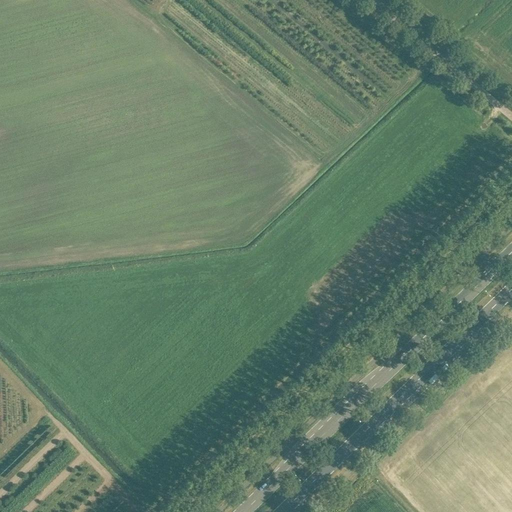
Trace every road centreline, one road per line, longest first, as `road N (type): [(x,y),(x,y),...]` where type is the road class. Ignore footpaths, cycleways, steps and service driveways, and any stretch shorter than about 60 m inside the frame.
road 1 (primary): [(511,253),(243,511)]
road 2 (primary): [(282,511),(511,291)]
